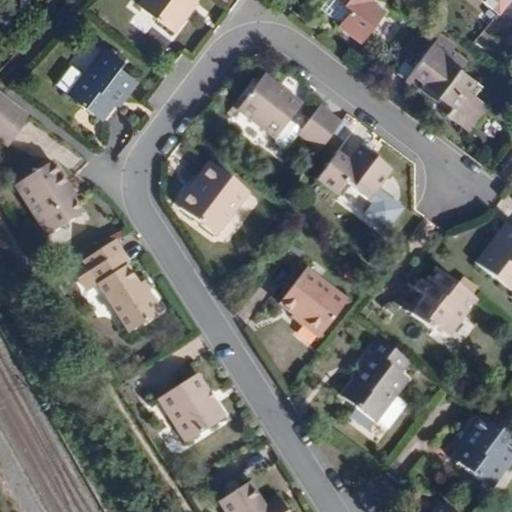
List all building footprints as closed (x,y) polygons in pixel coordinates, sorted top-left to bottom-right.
[(28,0),(21,0),(19,29),(26,29),(28,0)] [(169,31),(193,0),(139,0),(136,4),(169,31)] [(327,0),(317,13),(362,48),(384,19),(369,7),(375,0),(327,0)] [(0,12),(0,26),(10,27),(11,13),(0,12)] [(439,35),(410,72),(425,84),(420,91),(434,102),(438,97),(451,108),(448,112),(446,115),(467,131),(486,107),(479,101),(463,89),(470,79),(458,70),(464,62),(450,51),(454,46),(439,35)] [(70,70),(57,87),(101,121),(121,96),(126,100),(138,85),(118,70),(123,63),(106,50),(83,80),(70,70)] [(425,84),(410,72),(405,80),(420,91),(425,84)] [(263,76),(237,111),(275,140),(302,105),(263,76)] [(487,92),(470,79),(463,89),(479,101),(487,92)] [(0,143),(4,147),(26,117),(1,97),(0,96),(0,143)] [(434,102),(448,112),(451,108),(438,97),(434,102)] [(297,141),(312,152),(319,157),(341,130),(319,113),(297,141)] [(390,171),(360,148),(349,163),(336,154),(317,180),(337,195),(345,185),(370,205),(362,216),(384,233),(399,212),(374,192),(390,171)] [(302,164),(309,170),(319,157),(312,152),(302,164)] [(50,163),(16,185),(48,235),(80,215),(64,189),(66,188),(50,163)] [(215,166),(181,209),(213,234),(247,191),(215,166)] [(502,242),(511,229),(505,224),(495,237),(502,242)] [(511,229),(502,242),(495,237),(474,264),(511,293),(511,292),(511,229)] [(134,293),(131,288),(111,257),(78,279),(86,292),(92,288),(124,337),(157,315),(141,289),(134,293)] [(348,302),(304,269),(278,304),(301,322),(300,324),(320,339),(348,302)] [(477,302),(436,269),(408,305),(404,310),(429,330),(432,326),(448,339),(477,302)] [(86,292),(78,279),(72,282),(81,296),(86,292)] [(137,284),(131,288),(134,293),(141,289),(137,284)] [(404,310),(408,305),(399,298),(395,303),(404,310)] [(409,363),(377,339),(367,352),(371,355),(358,372),(360,374),(342,398),(375,422),(376,421),(394,396),(406,381),(399,376),(409,363)] [(195,376),(160,399),(187,442),(223,420),(195,376)] [(394,396),(376,421),(388,429),(407,405),(394,396)] [(511,440),(483,418),(477,414),(465,431),(469,434),(450,460),(487,488),(511,454),(511,440)] [(269,511),(266,511),(263,508),(248,484),(219,503),(224,511),(285,511),(281,505),(269,511)] [(277,499),(263,508),(266,511),(269,511),(281,505),(277,499)] [(452,511),(439,502),(431,511),(452,511)]
